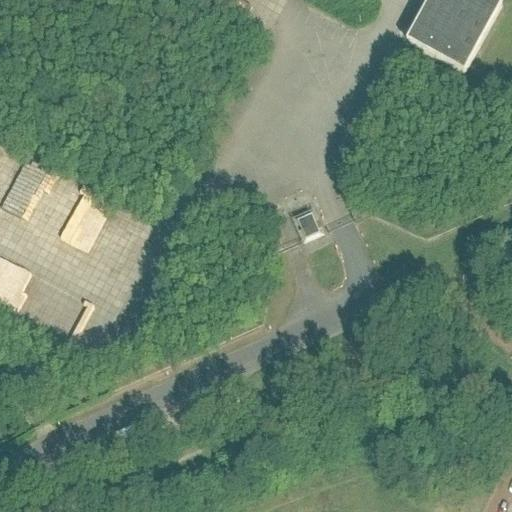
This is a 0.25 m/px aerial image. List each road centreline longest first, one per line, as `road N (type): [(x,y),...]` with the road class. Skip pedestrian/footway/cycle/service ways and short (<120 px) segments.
road 1 (unclassified): [(0,479),(387,301)]
road 2 (residential): [(387,301),(448,301),(511,343)]
